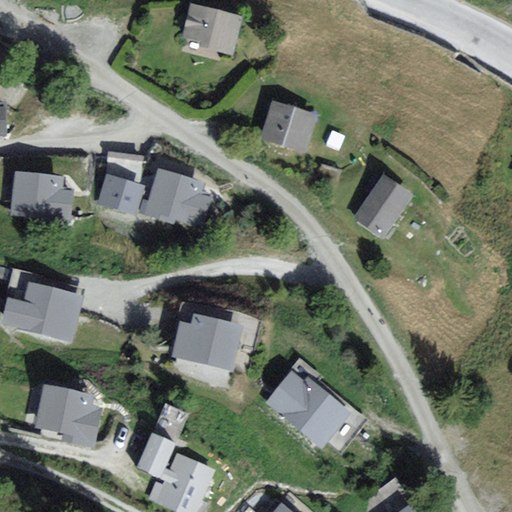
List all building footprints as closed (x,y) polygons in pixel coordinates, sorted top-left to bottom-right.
[(241,18),(188,7),(179,47),(233,59),(241,18)] [(316,119),(270,105),(258,144),(304,158),(316,119)] [(212,189),(156,174),(144,215),(200,230),(212,189)] [(72,179),(13,177),(11,220),(70,223),(72,179)] [(407,198),(380,180),(351,222),(378,240),(407,198)] [(21,305),(4,302),(0,322),(0,331),(71,346),(80,300),(24,288),(21,305)] [(238,328),(181,316),(171,361),(229,373),(238,328)] [(346,415),(291,372),(263,407),(318,450),(346,415)] [(88,399),(40,391),(34,433),(69,438),(68,447),(91,451),(97,412),(87,410),(88,399)] [(229,458),(154,428),(149,463),(177,485),(172,511),(213,511),(221,490),(229,458)] [(345,511),(299,471),(263,511),(345,511)]
